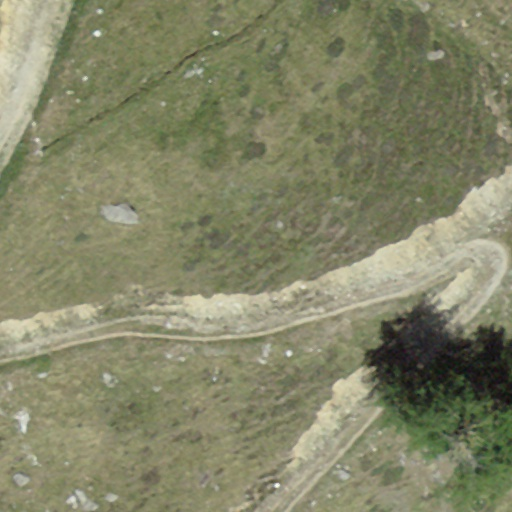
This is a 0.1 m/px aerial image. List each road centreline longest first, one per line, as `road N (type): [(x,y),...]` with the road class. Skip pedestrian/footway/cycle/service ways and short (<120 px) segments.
road 1 (track): [(0,360),(107,335),(265,332),(403,290),(473,254),(486,266),(486,283),(283,511)]
road 2 (track): [(72,0),(0,141)]
